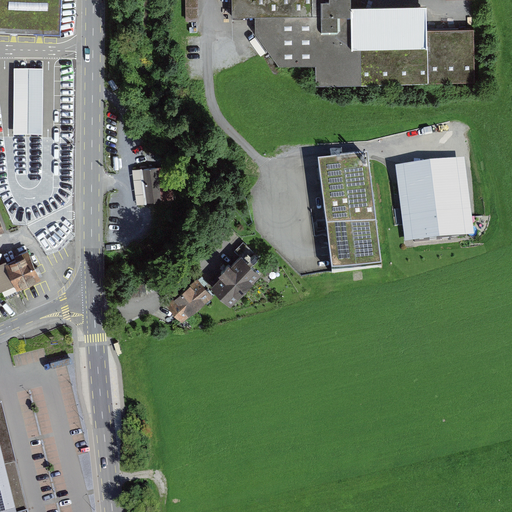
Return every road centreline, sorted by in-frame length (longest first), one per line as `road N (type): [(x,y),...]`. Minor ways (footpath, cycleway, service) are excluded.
road 1 (secondary): [(93,298),(93,0)]
road 2 (secondary): [(113,511),(93,298)]
